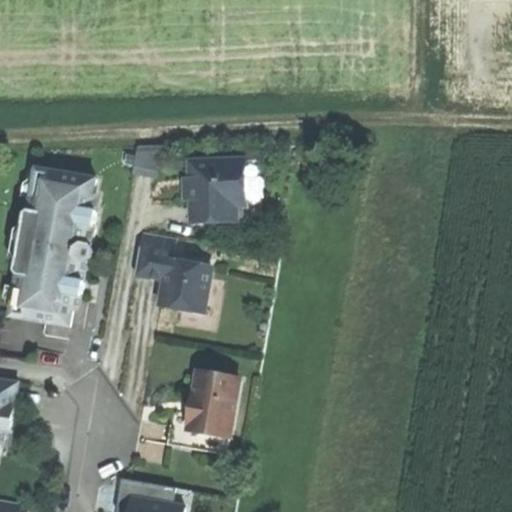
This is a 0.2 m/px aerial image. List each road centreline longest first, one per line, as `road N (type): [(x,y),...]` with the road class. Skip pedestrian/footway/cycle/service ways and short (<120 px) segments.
road 1 (track): [(0,141),(511,125)]
road 2 (unknown): [(91,429),(124,136)]
road 3 (track): [(421,0),(420,126)]
